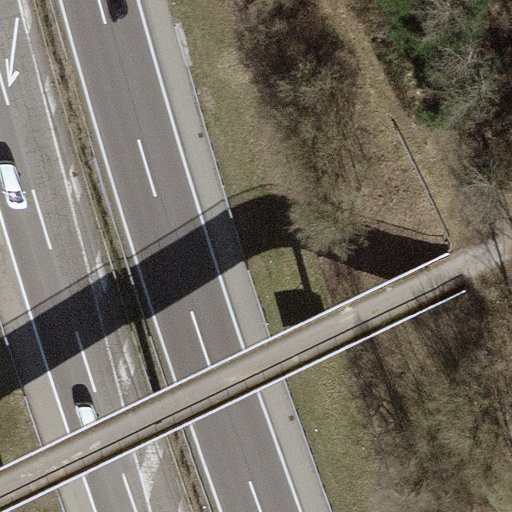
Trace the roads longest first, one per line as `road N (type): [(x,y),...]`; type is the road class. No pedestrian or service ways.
road 1 (track): [(511,240),(0,491)]
road 2 (motorway): [(260,511),(99,0)]
road 3 (motorway): [(0,68),(123,511)]
